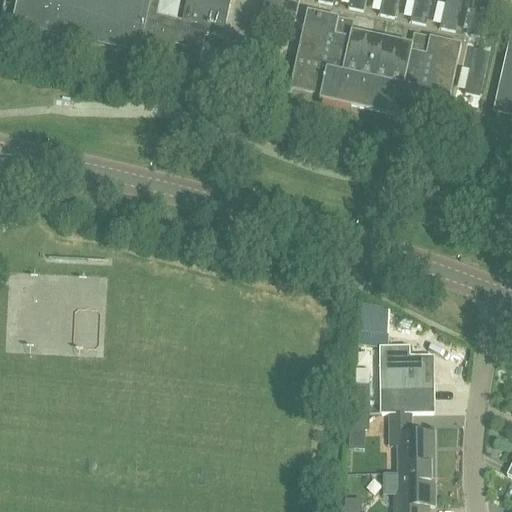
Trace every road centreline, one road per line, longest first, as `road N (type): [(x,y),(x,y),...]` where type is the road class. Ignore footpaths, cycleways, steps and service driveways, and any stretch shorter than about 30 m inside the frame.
road 1 (tertiary): [(499,296),(191,195),(0,157)]
road 2 (residential): [(499,296),(473,446),(477,511)]
